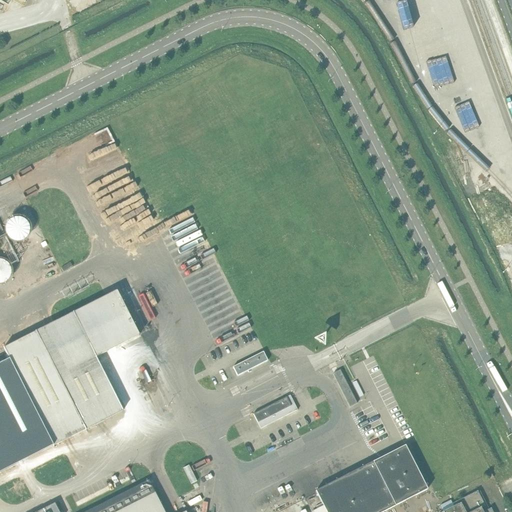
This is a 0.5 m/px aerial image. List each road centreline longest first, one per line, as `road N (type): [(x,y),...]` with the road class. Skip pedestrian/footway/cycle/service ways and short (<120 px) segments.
road 1 (unclassified): [(511,418),(335,79),(317,48),(292,29),(249,15),(209,24),(0,131)]
road 2 (unknown): [(205,415),(16,511)]
road 3 (unknown): [(232,492),(340,438),(344,411),(320,362)]
road 4 (unknown): [(205,415),(130,247)]
road 5 (unknown): [(130,247),(94,187),(54,175),(0,194)]
road 6 (unknown): [(0,303),(38,296),(130,247)]
